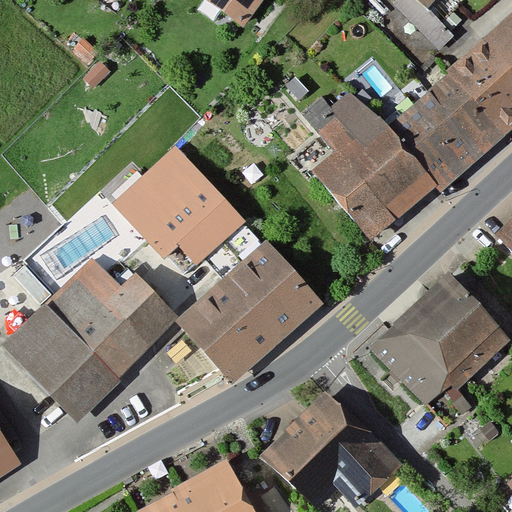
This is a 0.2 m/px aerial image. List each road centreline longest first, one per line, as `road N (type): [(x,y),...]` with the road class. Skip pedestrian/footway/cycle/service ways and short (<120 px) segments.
road 1 (secondary): [(312,353),(39,511)]
road 2 (secondary): [(511,173),(312,353)]
road 3 (residential): [(312,353),(388,437),(474,511)]
